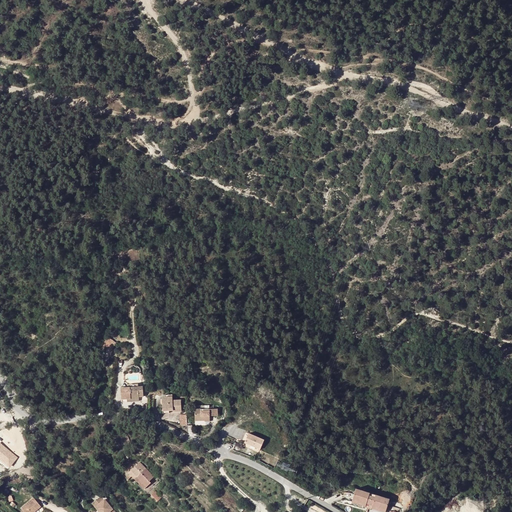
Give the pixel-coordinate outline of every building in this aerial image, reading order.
[(105,344),(112,350),(117,342),(110,337),(105,344)] [(144,396),(143,387),(139,387),(130,387),(121,388),(122,399),(127,399),(139,398),(139,396),(144,396)] [(160,409),(168,408),(168,407),(172,407),(172,408),(172,409),(181,409),(180,397),(171,398),(171,396),(164,397),(159,397),(160,409)] [(204,420),(209,420),(209,415),(216,415),(217,415),(217,407),(215,407),(209,407),(209,410),(200,410),(200,407),(195,407),(195,418),(204,418),(204,420)] [(134,443),(131,433),(125,435),(128,445),(134,443)] [(249,433),(245,442),(262,449),(266,440),(249,433)] [(0,461),(10,468),(18,455),(0,443),(0,461)] [(135,471),(139,475),(137,477),(147,487),(151,483),(149,482),(154,477),(142,465),(135,471)] [(144,489),(147,487),(137,477),(139,475),(135,471),(131,475),(136,481),(144,489)] [(367,504),(369,496),(372,497),(373,495),(356,490),(353,500),(367,504)] [(155,491),(151,495),(158,501),(161,498),(155,491)] [(389,500),(373,495),(372,497),(375,498),(373,506),(386,510),(389,500)] [(103,501),(100,497),(93,504),(96,507),(103,501)] [(33,511),(39,507),(33,498),(20,508),(23,511),(33,511)] [(252,509),(254,507),(245,499),(243,501),(252,509)] [(114,511),(104,500),(103,501),(96,507),(98,510),(100,509),(101,511),(100,511),(114,511)]
